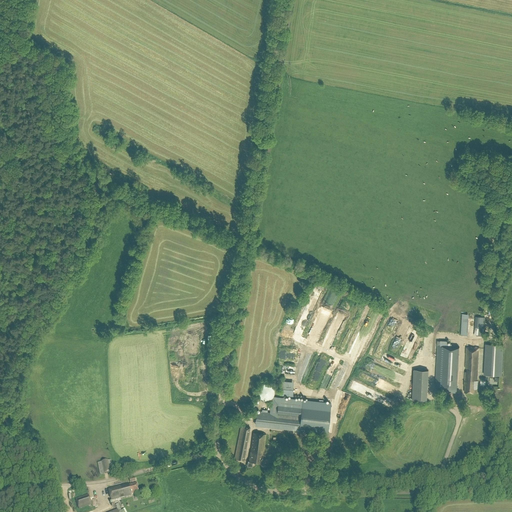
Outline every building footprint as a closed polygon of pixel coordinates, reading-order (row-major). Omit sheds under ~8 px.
[(438,345),(436,386),(446,386),(446,391),(457,392),(457,387),(459,347),(447,346),(447,340),(440,340),(437,340),(437,345),(438,345)] [(483,375),(501,376),(502,345),(485,344),(483,375)] [(465,391),(477,392),(479,348),(467,347),(466,368),(467,368),(467,371),(466,371),(465,382),(466,382),(466,385),(465,385),(465,391)] [(429,399),(428,369),(423,370),(423,374),(414,375),(415,400),(429,399)] [(291,381),(283,381),(283,389),(295,389),(295,380),(291,380),(291,381)] [(255,424),(327,432),(331,404),(273,397),(271,407),(270,407),(270,409),(270,412),(262,411),(256,414),(255,424)] [(343,410),(347,402),(342,400),(338,408),(343,410)] [(241,426),(238,441),(240,441),(240,444),(238,443),(235,460),(244,462),(250,428),(241,426)] [(247,466),(252,466),(253,461),(261,462),(262,457),(263,457),(266,434),(253,432),(249,461),(248,461),(247,466)] [(98,473),(98,475),(104,475),(111,473),(114,472),(111,460),(98,463),(99,473),(98,473)] [(112,501),(132,496),(131,495),(138,493),(136,484),(129,486),(128,484),(109,489),(112,501)] [(75,499),(79,510),(92,505),(88,495),(75,499)]
